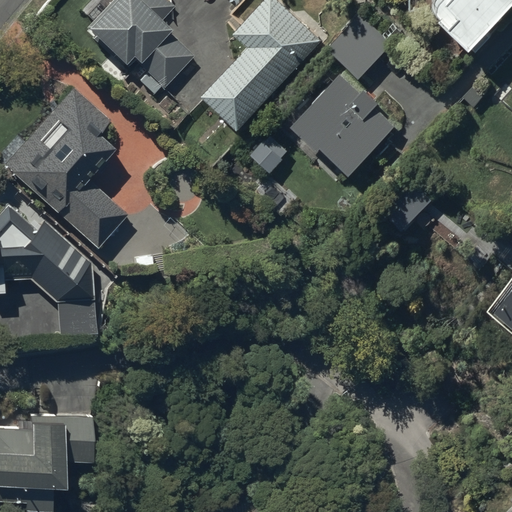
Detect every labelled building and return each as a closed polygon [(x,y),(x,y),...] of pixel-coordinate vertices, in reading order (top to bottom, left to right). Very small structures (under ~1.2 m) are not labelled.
[(173,6),(166,0),(109,0),(85,26),(122,62),(129,55),(146,72),(139,79),(154,94),(193,54),(159,20),(173,6)] [(322,40),(280,0),(261,0),(234,29),(250,45),(204,92),(240,126),(322,40)] [(498,20),(511,3),(511,0),(431,0),(427,4),(479,49),(502,23),(498,20)] [(393,44),(358,10),(325,45),(360,78),(393,44)] [(362,89),(340,70),(293,123),(319,146),(323,141),(354,169),(396,121),(376,104),(380,99),(365,85),(362,89)] [(31,133),(2,164),(23,183),(27,179),(37,188),(34,191),(95,246),(126,212),(85,175),(111,146),(96,132),(108,119),(72,87),(49,113),(47,111),(29,131),(31,133)] [(91,263),(42,219),(33,228),(7,205),(6,205),(0,211),(0,291),(1,291),(0,279),(30,278),(55,302),(57,335),(94,333),(91,263)] [(511,276),(491,303),(511,319),(511,276)] [(90,460),(90,414),(27,414),(27,427),(0,427),(0,498),(20,499),(20,507),(47,507),(47,484),(59,484),(59,460),(90,460)]
